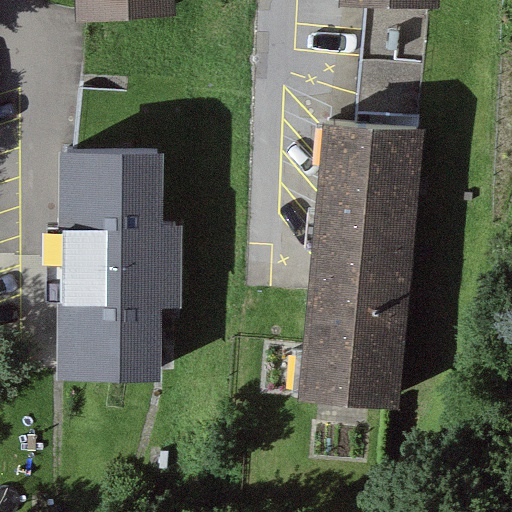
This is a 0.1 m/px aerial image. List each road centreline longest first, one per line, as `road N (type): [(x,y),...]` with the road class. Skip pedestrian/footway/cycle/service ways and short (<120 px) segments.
road 1 (residential): [(10,0),(35,90),(33,339)]
road 2 (residential): [(274,0),(266,236)]
